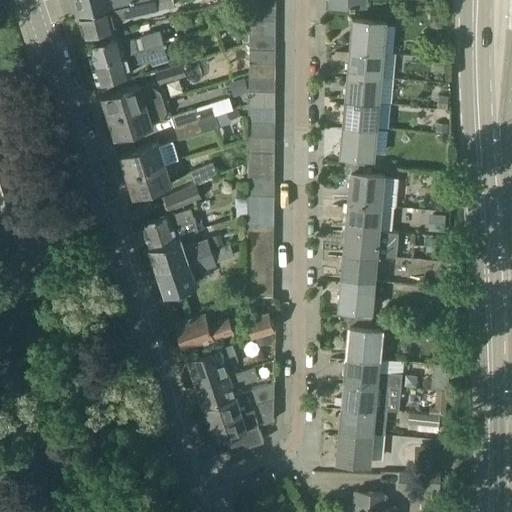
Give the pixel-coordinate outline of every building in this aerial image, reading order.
[(75,0),(78,11),(122,0),(75,0)] [(170,5),(168,0),(142,0),(79,16),(84,36),(116,28),(114,20),(159,9),(158,8),(170,5)] [(276,20),(276,5),(250,5),(250,19),(276,20)] [(350,49),(383,52),(385,41),(386,21),(353,18),(350,49)] [(276,34),(276,20),(250,19),(250,21),(250,34),(276,34)] [(250,21),(239,24),(243,42),(250,40),(250,34),(250,21)] [(93,64),(165,43),(161,30),(122,41),(120,34),(87,44),(93,64)] [(276,48),(276,34),(250,34),(250,40),(250,48),(276,48)] [(151,58),(153,65),(170,60),(165,43),(93,64),(98,83),(132,73),(129,65),(151,58)] [(275,63),(276,48),(250,48),(250,63),(275,63)] [(348,74),(381,77),(383,52),(350,49),(348,74)] [(275,78),(275,63),(250,63),(249,77),(275,78)] [(157,72),(161,82),(188,74),(185,64),(157,72)] [(381,77),(348,74),(345,99),(379,102),(381,77)] [(230,81),(234,96),(249,91),(244,77),(230,81)] [(249,77),(249,92),(275,92),(275,78),(249,77)] [(109,116),(167,98),(163,88),(154,82),(142,86),(141,83),(102,95),(109,116)] [(275,92),(249,92),(250,107),(275,107),(275,92)] [(447,108),(448,95),(439,94),(438,107),(447,108)] [(213,98),(214,110),(232,109),(232,97),(213,98)] [(115,137),(154,125),(153,122),(166,118),(170,109),(167,98),(109,116),(115,137)] [(343,124),(376,127),(379,102),(345,99),(343,124)] [(175,127),(215,114),(212,106),(196,111),(195,108),(171,116),(175,127)] [(275,122),(275,107),(250,107),(249,107),(249,122),(275,122)] [(179,140),(219,127),(215,114),(175,127),(179,140)] [(275,136),(275,122),(249,122),(249,136),(275,136)] [(346,163),(364,165),(365,156),(374,156),(376,127),(343,124),(340,154),(347,154),(346,163)] [(384,150),(388,126),(380,125),(376,149),(384,150)] [(275,151),(275,136),(249,136),(249,151),(275,151)] [(127,175),(166,162),(165,162),(178,158),(173,140),(160,144),(159,141),(120,153),(127,175)] [(275,165),(275,151),(249,151),(249,165),(275,165)] [(196,182),(219,173),(215,161),(191,170),(196,182)] [(134,196),(172,183),(166,162),(127,175),(134,196)] [(348,202),(382,205),(385,174),(364,172),(364,165),(346,163),(345,172),(351,172),(348,202)] [(275,179),(275,165),(249,165),(249,179),(275,179)] [(0,210),(10,207),(0,176),(0,210)] [(275,194),(275,179),(249,179),(249,194),(275,194)] [(197,182),(166,195),(172,209),(204,196),(197,182)] [(275,209),(275,194),(249,194),(249,209),(275,209)] [(366,230),(391,232),(394,207),(382,205),(348,202),(346,228),(366,230)] [(150,245),(181,235),(199,229),(191,206),(142,223),(150,245)] [(249,209),(248,224),(275,224),(275,209),(249,209)] [(430,213),(428,230),(445,231),(446,215),(430,213)] [(248,224),(248,237),(275,237),(275,224),(248,224)] [(344,253),(377,256),(396,258),(399,233),(391,232),(366,230),(346,228),(344,253)] [(218,239),(210,242),(208,237),(184,245),(181,235),(150,245),(158,269),(221,248),(218,239)] [(248,237),(248,252),(275,252),(275,237),(248,237)] [(426,251),(450,251),(450,238),(426,238),(426,251)] [(217,263),(216,260),(234,254),(231,245),(221,249),(221,248),(158,269),(166,293),(197,283),(193,271),(217,263)] [(275,266),(275,252),(248,252),(248,266),(275,266)] [(341,278),(375,281),(377,256),(344,253),(341,278)] [(248,266),(248,281),(274,281),(275,266),(248,266)] [(345,307),(344,316),(363,318),(364,309),(372,309),(375,281),(341,278),(339,307),(345,307)] [(274,297),(274,281),(248,281),(248,297),(274,297)] [(200,344),(216,339),(215,337),(235,330),(230,315),(210,321),(206,311),(175,321),(183,346),(199,341),(200,344)] [(275,329),(272,320),(269,311),(247,319),(253,336),(275,329)] [(346,355),(380,359),(383,327),(362,325),(363,318),(344,316),(344,325),(349,325),(346,355)] [(103,338),(100,330),(98,322),(68,331),(73,347),(103,338)] [(197,385),(230,374),(227,364),(239,359),(233,342),(187,358),(197,385)] [(403,372),(379,369),(380,359),(346,355),(344,381),(378,384),(378,381),(402,384),(403,372)] [(434,361),(433,385),(449,385),(449,362),(434,361)] [(204,406),(237,394),(234,386),(259,378),(255,366),(230,374),(197,385),(204,406)] [(274,398),(274,389),(274,380),(252,388),(257,403),(274,398)] [(344,381),(342,406),(376,410),(378,384),(344,381)] [(444,415),(447,389),(436,388),(434,406),(428,406),(428,413),(439,414),(444,415)] [(243,415),(239,400),(237,394),(204,406),(215,440),(226,436),(231,451),(264,440),(254,411),(243,415)] [(259,404),(265,423),(274,420),(274,398),(257,403),(258,404),(259,404)] [(376,410),(342,406),(339,431),(373,435),(376,410)] [(439,414),(428,413),(408,411),(407,421),(409,422),(429,423),(429,424),(437,425),(438,425),(439,414)] [(337,460),(357,461),(371,463),(373,435),(339,431),(337,460)] [(436,467),(437,445),(416,445),(415,467),(436,467)] [(438,488),(438,472),(401,472),(401,488),(438,488)] [(390,511),(391,509),(383,508),(384,493),(356,490),(353,511),(390,511)]
